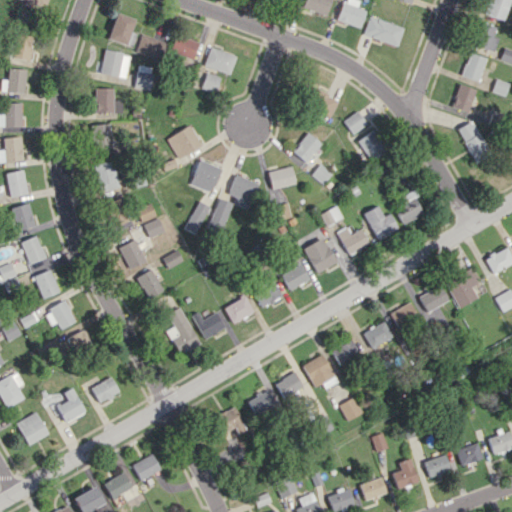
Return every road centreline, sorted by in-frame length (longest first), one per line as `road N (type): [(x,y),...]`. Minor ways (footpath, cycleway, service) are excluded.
road 1 (residential): [(511,200),(0,501)]
road 2 (residential): [(213,511),(67,220),(53,158),(56,102),(84,0)]
road 3 (residential): [(471,224),(417,129),(337,59),(183,0)]
road 4 (residential): [(417,129),(414,103),(449,0)]
